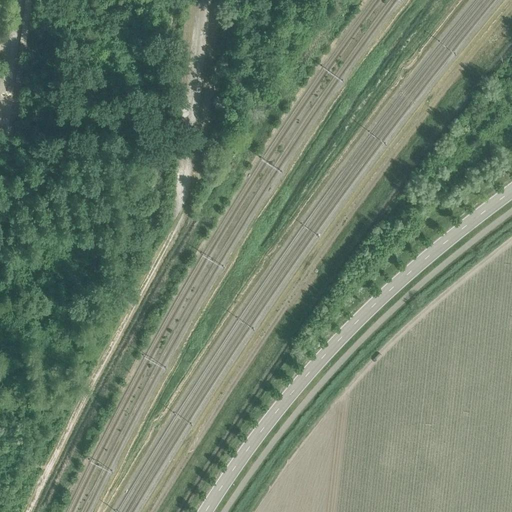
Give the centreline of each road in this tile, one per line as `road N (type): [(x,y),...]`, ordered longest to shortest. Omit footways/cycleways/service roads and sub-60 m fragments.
road 1 (track): [(511,7),(333,234),(153,511)]
road 2 (secondary): [(205,511),(259,431),(353,322),(511,192)]
road 3 (track): [(511,242),(376,358),(250,511)]
road 4 (residential): [(178,217),(194,0)]
